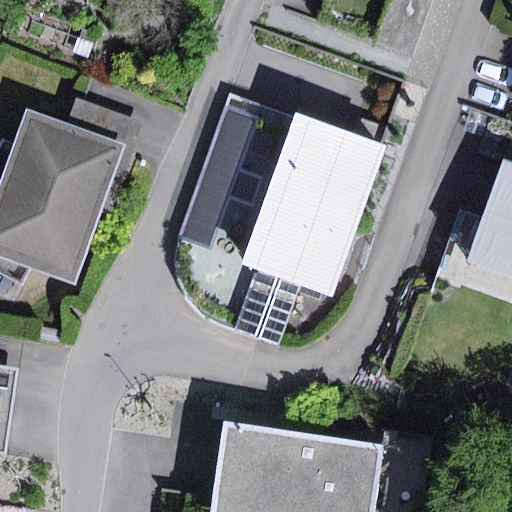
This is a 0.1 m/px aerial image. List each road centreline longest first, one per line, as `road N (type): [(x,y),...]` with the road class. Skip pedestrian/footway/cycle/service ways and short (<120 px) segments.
road 1 (residential): [(120,316),(250,370),(303,370),(343,350),(368,310),(479,0)]
road 2 (residential): [(240,0),(120,316)]
road 3 (residential): [(120,316),(93,382),(75,511)]
